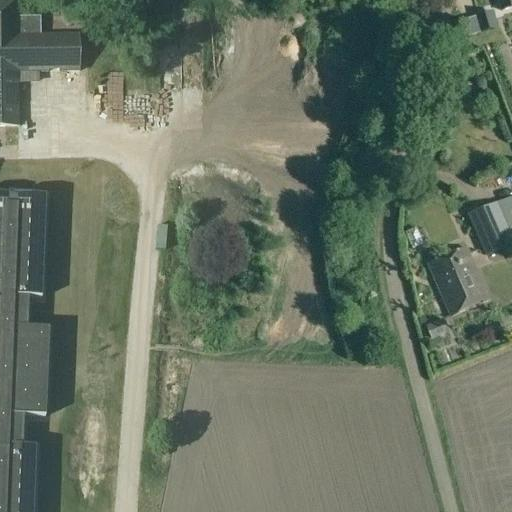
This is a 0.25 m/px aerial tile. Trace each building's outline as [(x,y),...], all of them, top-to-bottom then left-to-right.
[(0,0),(0,125),(19,126),(18,72),(79,72),(79,35),(40,35),(40,18),(17,18),(16,0),(0,0)] [(511,0),(500,0),(503,12),(511,9),(511,0)] [(493,13),(478,18),(483,33),(497,28),(493,13)] [(0,511),(32,511),(34,449),(21,448),(22,418),(44,418),(47,331),(26,330),(27,299),(40,300),(44,198),(12,196),(12,198),(11,198),(11,199),(7,199),(7,198),(6,198),(7,196),(0,195),(0,511)] [(511,247),(511,239),(498,206),(470,217),(486,258),(511,247)] [(489,303),(468,251),(430,267),(451,318),(489,303)] [(444,321),(428,328),(433,340),(449,333),(444,321)]
